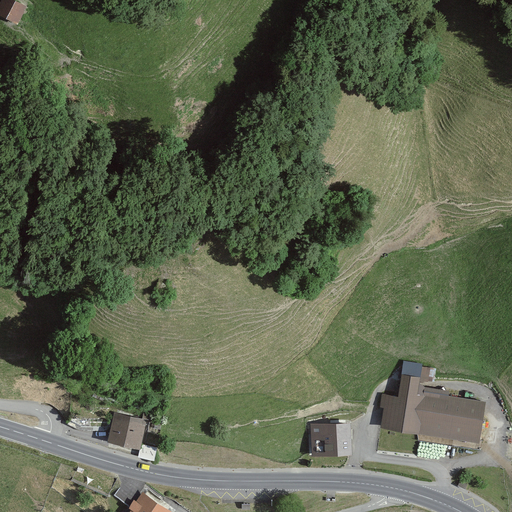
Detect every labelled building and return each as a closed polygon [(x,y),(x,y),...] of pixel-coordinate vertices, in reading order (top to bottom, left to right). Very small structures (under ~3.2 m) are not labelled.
[(24,0),(1,0),(0,2),(0,17),(18,30),(34,7),(24,0)] [(381,408),(385,409),(382,429),(480,442),(486,402),(449,397),(448,400),(419,396),(422,377),(403,374),(400,397),(383,394),(381,408)] [(147,420),(118,413),(112,440),(140,447),(147,420)] [(324,422),(324,433),(309,433),(309,457),(352,457),(352,422),(324,422)] [(166,511),(146,492),(127,511),(166,511)]
